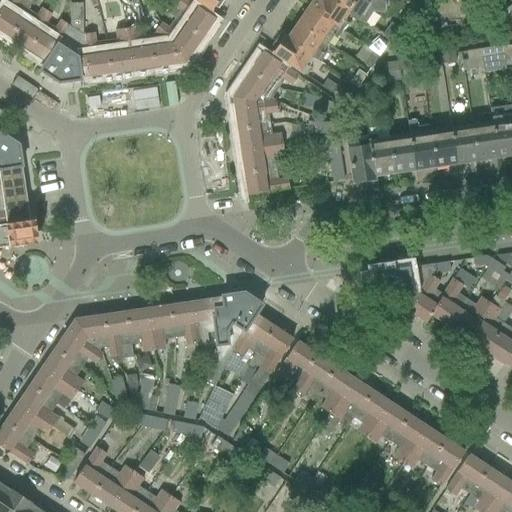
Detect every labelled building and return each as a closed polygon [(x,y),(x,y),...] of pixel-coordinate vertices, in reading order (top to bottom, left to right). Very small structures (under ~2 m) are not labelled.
[(5,0),(0,8),(0,32),(8,38),(9,38),(27,10),(31,2),(32,0),(5,0)] [(170,5),(164,13),(174,20),(184,26),(201,38),(213,19),(184,0),(177,0),(173,7),(170,5)] [(193,0),(209,10),(213,5),(216,8),(221,0),(193,0)] [(312,0),(307,8),(341,31),(342,31),(346,24),(342,21),(344,17),(347,14),(348,13),(329,0),(312,0)] [(329,0),(348,13),(357,19),(364,24),(371,13),(383,14),(383,0),(329,0)] [(489,0),(498,14),(506,9),(500,0),(489,0)] [(45,62),(39,71),(46,77),(54,81),(60,82),(62,82),(70,83),(79,80),(79,78),(88,77),(82,35),(81,4),(69,4),(69,27),(68,27),(45,62)] [(511,5),(506,9),(498,14),(507,28),(508,30),(511,27),(511,5)] [(307,8),(297,24),(326,44),(331,36),(336,39),(342,31),(307,8)] [(27,10),(9,38),(26,50),(28,50),(39,33),(46,23),(51,15),(41,9),(36,16),(27,10)] [(160,23),(154,32),(173,45),(184,63),(188,56),(189,55),(201,38),(184,26),(174,20),(168,28),(160,23)] [(39,33),(28,50),(45,62),(68,27),(59,21),(54,29),(46,23),(39,33)] [(297,24),(286,39),(313,58),(321,63),(325,56),(320,52),(326,44),(297,24)] [(390,24),(381,36),(388,41),(389,41),(398,29),(390,24)] [(137,27),(125,29),(131,70),(153,67),(148,35),(139,37),(137,27)] [(115,40),(105,41),(110,74),(131,70),(125,29),(113,30),(115,40)] [(152,35),(148,35),(153,67),(184,63),(173,45),(154,32),(153,33),(152,35)] [(93,33),(82,35),(88,77),(110,74),(105,41),(94,43),(93,33)] [(275,48),(272,53),(288,65),(302,75),(305,77),(311,69),(307,67),(313,58),(286,39),(283,37),(282,38),(279,36),(272,46),(275,48)] [(377,38),(367,49),(370,51),(377,57),(384,47),(377,38)] [(510,46),(502,46),(504,63),(511,62),(510,46)] [(494,48),(480,50),(482,59),(495,57),(494,48)] [(480,50),(465,52),(467,61),(482,59),(480,50)] [(365,58),(362,63),(370,68),(377,57),(370,51),(369,52),(365,58)] [(263,52),(250,71),(277,89),(283,81),(290,85),(297,76),(263,52)] [(454,54),(439,56),(440,65),(455,63),(454,54)] [(439,56),(424,58),(425,67),(440,65),(439,56)] [(412,60),(397,62),(399,71),(413,69),(412,60)] [(397,62),(383,64),(384,73),(399,71),(397,62)] [(357,70),(349,83),(357,88),(365,76),(357,70)] [(250,71),(232,98),(254,102),(270,100),(277,89),(250,71)] [(321,87),(321,88),(329,94),(341,92),(341,91),(340,89),(326,80),(321,87)] [(303,94),(302,98),(332,107),(331,102),(303,94)] [(254,102),(232,98),(237,130),(269,125),(267,114),(269,114),(276,113),(274,100),(270,100),(254,102)] [(302,98),(299,105),(333,116),(332,107),(302,98)] [(510,106),(489,109),(490,114),(497,158),(511,155),(511,118),(511,119),(510,106)] [(482,123),(471,125),(471,126),(476,161),(497,158),(490,114),(481,115),(482,123)] [(407,122),(408,130),(414,170),(435,167),(430,131),(429,127),(417,129),(415,120),(407,122)] [(459,122),(449,124),(456,164),(476,161),(471,125),(460,127),(459,122)] [(442,129),(430,131),(435,167),(456,164),(449,124),(441,125),(442,129)] [(269,125),(237,130),(240,152),(262,148),(281,146),(279,134),(272,135),(270,135),(269,125)] [(400,136),(388,137),(394,173),(414,170),(408,130),(399,131),(400,136)] [(0,169),(18,167),(20,167),(20,164),(21,157),(18,150),(18,148),(15,143),(13,142),(8,137),(0,133),(0,169)] [(375,133),(367,135),(368,140),(368,144),(373,176),(394,173),(388,137),(375,139),(375,133)] [(373,176),(368,140),(366,141),(366,145),(346,148),(352,183),(358,182),(359,186),(367,185),(366,181),(374,180),(373,176)] [(262,148),(240,152),(243,173),(263,170),(276,169),(274,159),(276,158),(283,157),(281,146),(262,148)] [(327,148),(329,161),(340,159),(338,146),(327,148)] [(340,159),(329,161),(332,182),(343,181),(340,159)] [(0,196),(22,194),(18,167),(0,169),(0,196)] [(263,170),(243,173),(246,196),(288,189),(286,178),(279,179),(277,180),(276,169),(263,170)] [(22,194),(0,196),(0,223),(27,220),(22,194)] [(0,248),(14,246),(21,245),(30,244),(35,243),(37,243),(33,220),(27,221),(0,225),(0,248)] [(485,266),(489,268),(493,261),(486,256),(473,259),(475,267),(485,266)] [(493,261),(489,268),(500,275),(504,268),(493,261)] [(398,306),(406,311),(430,276),(428,274),(449,271),(448,262),(382,272),(376,274),(375,283),(378,292),(381,297),(389,304),(397,308),(398,306)] [(459,269),(452,279),(463,286),(468,290),(475,280),(459,269)] [(425,324),(430,316),(437,306),(435,305),(441,296),(433,291),(439,282),(430,276),(406,311),(425,324)] [(430,316),(449,329),(466,302),(456,295),(463,286),(452,279),(441,296),(435,305),(437,306),(430,316)] [(502,288),(496,297),(503,301),(509,292),(502,288)] [(261,305),(254,298),(240,294),(229,293),(221,296),(221,298),(207,300),(213,332),(215,346),(199,380),(213,387),(221,368),(230,348),(243,329),(255,314),(261,305)] [(449,329),(467,341),(491,305),(480,297),(473,307),(466,302),(449,329)] [(207,300),(186,303),(193,345),(207,342),(206,334),(213,332),(207,300)] [(186,303),(165,307),(170,339),(183,337),(185,347),(193,345),(186,303)] [(479,323),(467,341),(485,353),(497,335),(504,325),(494,319),(498,313),(499,310),(491,305),(479,323)] [(165,307),(144,310),(151,351),(165,349),(163,341),(170,339),(165,307)] [(144,310),(123,313),(128,346),(130,346),(140,344),(142,352),(151,351),(144,310)] [(123,313),(102,316),(107,349),(109,358),(115,365),(121,364),(121,359),(125,359),(132,358),(130,346),(128,346),(123,313)] [(221,368),(241,377),(245,369),(247,365),(255,353),(273,326),(255,314),(243,329),(230,348),(221,368)] [(75,320),(68,330),(99,352),(100,350),(107,349),(102,316),(75,320)] [(497,335),(485,353),(502,364),(511,349),(511,328),(511,330),(504,325),(497,335)] [(291,339),(273,326),(255,353),(264,358),(257,368),(267,374),(291,339)] [(68,330),(54,350),(71,362),(80,368),(86,359),(94,365),(102,354),(99,352),(68,330)] [(289,375),(298,381),(315,354),(296,342),(273,378),(283,385),(289,375)] [(511,349),(502,364),(511,370),(511,349)] [(54,350),(42,369),(77,392),(83,384),(83,383),(74,377),(80,368),(71,362),(54,350)] [(308,389),(316,394),(334,367),(315,354),(298,381),(292,390),(303,397),(308,389)] [(146,356),(135,360),(139,372),(151,368),(146,356)] [(334,367),(316,394),(325,400),(320,408),(321,409),(329,414),(342,395),(352,379),(334,367)] [(42,369),(29,387),(55,404),(64,411),(70,402),(77,392),(42,369)] [(135,375),(125,376),(130,395),(135,394),(136,385),(135,375)] [(110,382),(113,397),(125,394),(121,379),(110,382)] [(141,379),(138,394),(150,396),(153,382),(141,379)] [(342,395),(329,414),(338,420),(335,424),(344,430),(352,418),(353,418),(371,391),(352,379),(342,395)] [(167,385),(164,399),(177,401),(179,387),(174,386),(167,385)] [(29,387),(17,405),(52,429),(58,419),(49,413),(55,404),(29,387)] [(215,428),(214,429),(228,438),(254,398),(253,398),(243,391),(223,422),(220,420),(216,426),(215,428)] [(371,391),(353,418),(361,424),(356,432),(358,434),(366,439),(379,419),(389,403),(371,391)] [(128,409),(125,394),(113,397),(117,411),(128,409)] [(138,394),(135,409),(147,411),(150,396),(138,394)] [(164,399),(162,413),(168,414),(174,415),(177,401),(164,399)] [(208,399),(197,420),(202,421),(214,429),(215,428),(216,426),(225,408),(208,399)] [(100,403),(97,407),(111,416),(113,412),(100,403)] [(185,403),(182,418),(189,419),(194,420),(197,406),(185,403)] [(379,419),(366,439),(374,444),(380,436),(382,437),(390,443),(408,416),(389,403),(379,419)] [(17,405),(4,423),(30,441),(36,432),(46,438),(52,429),(17,405)] [(111,416),(97,407),(93,412),(107,421),(111,416)] [(128,413),(126,424),(137,427),(140,415),(128,413)] [(329,414),(316,433),(326,439),(338,420),(329,414)] [(140,415),(137,427),(156,431),(159,419),(140,415)] [(395,458),(403,463),(426,428),(408,416),(390,443),(400,449),(395,458)] [(95,417),(88,427),(98,434),(105,424),(95,417)] [(58,419),(52,429),(67,439),(74,430),(58,419)] [(173,422),(171,434),(185,437),(187,425),(173,422)] [(4,423),(0,429),(0,448),(26,466),(34,455),(25,449),(30,441),(4,423)] [(187,425),(185,437),(200,440),(202,428),(187,425)] [(98,434),(88,427),(78,442),(88,449),(98,434)] [(418,461),(427,467),(445,440),(426,428),(403,463),(413,469),(418,461)] [(238,431),(232,441),(244,449),(250,439),(238,431)] [(216,437),(210,447),(224,456),(230,446),(216,437)] [(445,440),(427,467),(435,473),(430,481),(431,482),(441,488),(453,469),(464,452),(445,440)] [(230,446),(224,456),(235,464),(241,454),(230,446)] [(263,448),(257,457),(269,466),(275,456),(263,448)] [(73,484),(91,496),(110,469),(100,463),(105,456),(96,449),(73,484)] [(75,450),(65,465),(74,471),(84,456),(75,450)] [(460,489),(469,495),(487,468),(468,455),(444,491),(454,497),(460,489)] [(275,456),(269,466),(282,474),(288,465),(275,456)] [(50,457),(43,467),(53,473),(59,463),(50,457)] [(254,462),(247,472),(260,480),(267,470),(254,462)] [(74,471),(65,465),(59,475),(68,481),(74,471)] [(133,474),(110,509),(114,511),(133,511),(146,493),(157,477),(139,465),(133,474)] [(91,496),(110,509),(133,474),(123,468),(119,475),(110,469),(91,496)] [(472,509),(477,511),(483,511),(505,480),(487,468),(469,495),(478,501),(472,509)] [(267,470),(260,480),(273,488),(279,479),(267,470)] [(300,471),(293,481),(306,490),(312,480),(300,471)] [(312,480),(306,490),(318,498),(325,488),(312,480)] [(494,496),(483,511),(509,511),(511,508),(511,484),(505,480),(494,496)] [(290,486),(286,491),(299,500),(306,490),(293,481),(292,482),(290,486)] [(4,489),(0,495),(0,511),(11,511),(21,498),(5,487),(4,489)] [(306,490),(299,500),(311,508),(315,503),(318,498),(306,490)] [(133,511),(160,511),(169,498),(160,492),(156,500),(146,493),(133,511)] [(328,506),(337,511),(344,511),(349,505),(336,496),(328,506)] [(34,511),(36,510),(37,508),(21,498),(11,511),(34,511)] [(160,511),(174,511),(179,504),(169,498),(160,511)]
